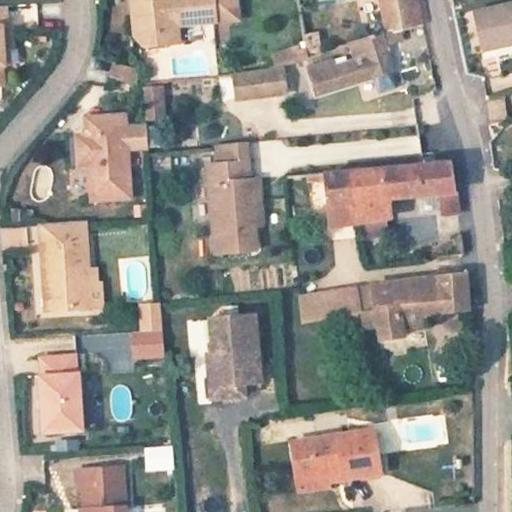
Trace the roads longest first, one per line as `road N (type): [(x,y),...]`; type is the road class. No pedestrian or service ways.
road 1 (residential): [(435,0),(470,170),(489,352),(491,511)]
road 2 (residential): [(0,158),(72,58),(69,0)]
